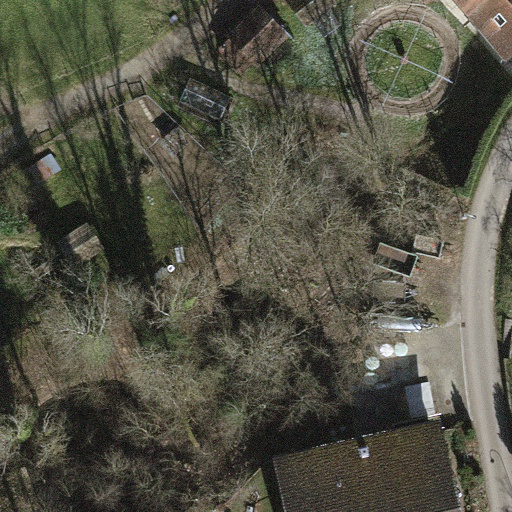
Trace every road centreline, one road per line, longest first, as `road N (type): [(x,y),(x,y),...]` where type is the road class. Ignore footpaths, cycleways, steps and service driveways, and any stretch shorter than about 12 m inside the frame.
road 1 (unclassified): [(504,511),(477,299),(511,153)]
road 2 (track): [(187,50),(251,87),(506,160)]
